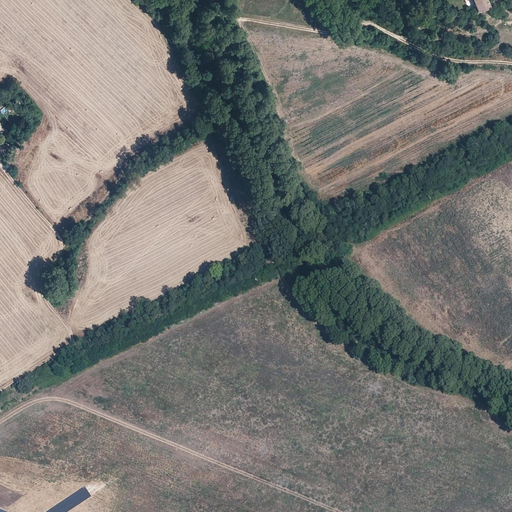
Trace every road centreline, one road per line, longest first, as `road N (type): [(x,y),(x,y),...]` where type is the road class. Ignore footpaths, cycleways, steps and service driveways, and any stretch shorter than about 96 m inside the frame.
road 1 (track): [(173,0),(162,21),(289,283),(346,344),(413,383),(485,403),(511,427)]
road 2 (track): [(340,511),(55,395),(37,396),(0,418)]
road 3 (track): [(181,0),(209,14),(307,29),(345,33),(366,23),(436,60),(511,67)]
road 4 (track): [(211,119),(126,175),(67,245),(0,161)]
road 5 (track): [(392,36),(449,39),(511,13)]
